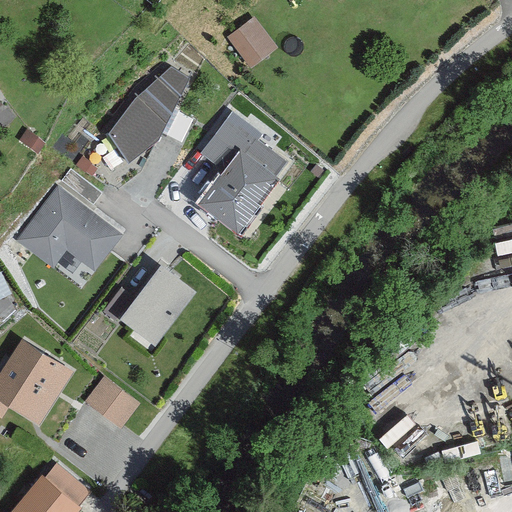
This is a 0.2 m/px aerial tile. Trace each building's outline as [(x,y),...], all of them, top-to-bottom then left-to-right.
[(278,52),(256,21),(228,40),(250,71),(278,52)] [(190,84),(171,73),(134,102),(111,137),(132,168),(163,142),(190,84)] [(289,167),(229,123),(202,158),(226,176),(201,209),(241,239),(282,185),(278,181),(289,167)] [(54,271),(69,253),(97,274),(125,238),(56,187),(15,241),(54,271)] [(0,293),(13,288),(4,267),(0,268),(0,293)] [(158,348),(198,293),(162,267),(138,300),(125,290),(104,318),(121,330),(125,325),(158,348)] [(73,375),(24,343),(0,379),(0,420),(2,422),(11,407),(40,426),(73,375)] [(140,407),(104,380),(86,404),(122,431),(140,407)] [(77,511),(81,508),(42,475),(11,511),(77,511)]
